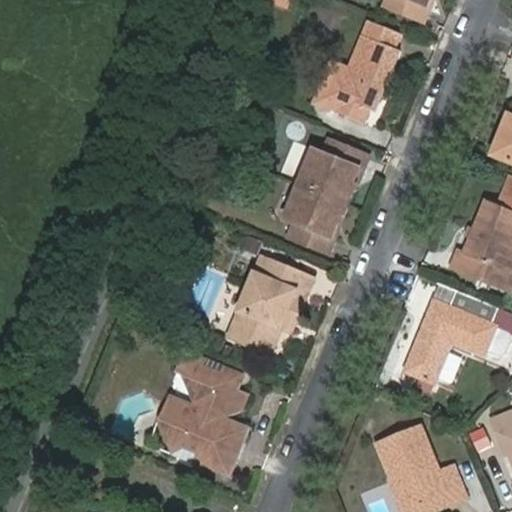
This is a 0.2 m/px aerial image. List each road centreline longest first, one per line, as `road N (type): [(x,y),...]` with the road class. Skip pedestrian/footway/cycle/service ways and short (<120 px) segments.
road 1 (unclassified): [(27,511),(240,0)]
road 2 (residential): [(489,22),(284,511)]
